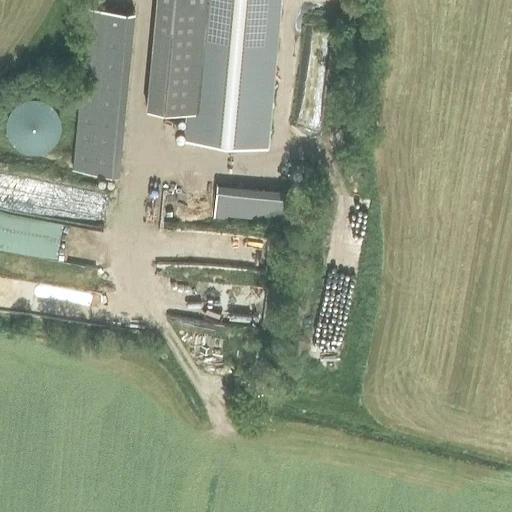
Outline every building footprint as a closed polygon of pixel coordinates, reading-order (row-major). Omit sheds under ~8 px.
[(155,0),(145,107),(187,111),(185,138),(265,146),(279,0),(155,0)] [(120,174),(134,11),(86,6),(72,169),(120,174)] [(326,68),(334,31),(310,26),(302,63),(326,68)] [(50,125),(65,126),(66,96),(15,95),(14,126),(23,126),(22,142),(50,143),(50,125)] [(220,183),(219,216),(296,219),(297,186),(220,183)] [(0,249),(56,255),(59,218),(0,211),(0,249)] [(341,368),(353,280),(331,277),(319,365),(341,368)] [(222,285),(218,323),(266,329),(271,291),(222,285)]
